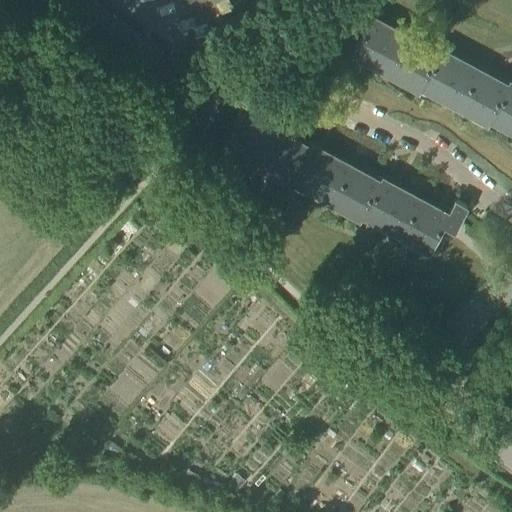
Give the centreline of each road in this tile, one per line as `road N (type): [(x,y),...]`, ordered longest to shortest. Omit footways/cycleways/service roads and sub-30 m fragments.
road 1 (unclassified): [(0,341),(153,173),(365,360),(397,381),(451,389)]
road 2 (track): [(153,173),(0,59)]
road 3 (residential): [(451,389),(465,326),(511,284)]
